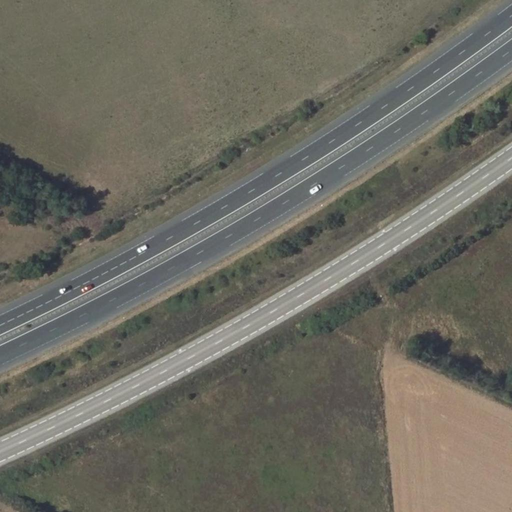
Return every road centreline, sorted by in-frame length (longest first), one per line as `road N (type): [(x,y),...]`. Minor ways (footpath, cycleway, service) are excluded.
road 1 (motorway): [(511,15),(223,207),(0,324)]
road 2 (motorway): [(0,355),(236,232),(511,49)]
road 3 (secondary): [(511,156),(270,312),(0,451)]
